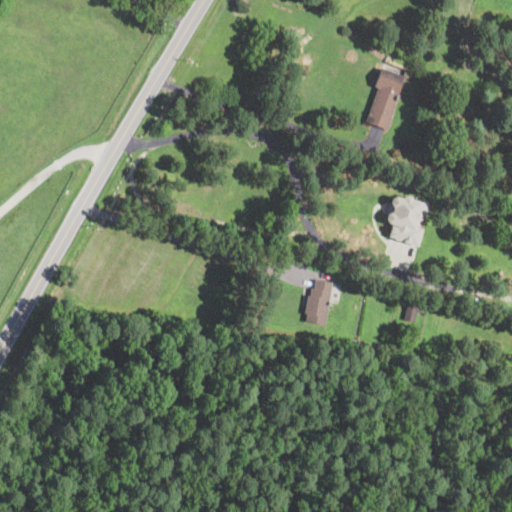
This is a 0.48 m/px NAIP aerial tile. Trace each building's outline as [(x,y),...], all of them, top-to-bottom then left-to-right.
[(387,128),(387,129),(365,121),(378,87),(374,86),(380,67),(403,76),(390,111),(393,112),(387,128)] [(409,146),(408,149),(402,147),(404,140),(410,142),(409,146)] [(407,195),(427,201),(429,205),(427,212),(424,214),(422,222),(418,220),(416,227),(423,229),(419,246),(389,238),(392,225),(387,223),(384,219),(390,197),(395,195),(403,197),(407,195)] [(331,283),(330,289),(325,324),(305,321),(306,313),(303,313),(306,294),(309,295),(311,287),(313,287),(315,280),(331,282),(331,283)] [(415,318),(414,322),(403,319),(407,301),(408,297),(418,299),(415,318)] [(452,372),(452,373),(437,370),(439,361),(453,364),(452,372)]
